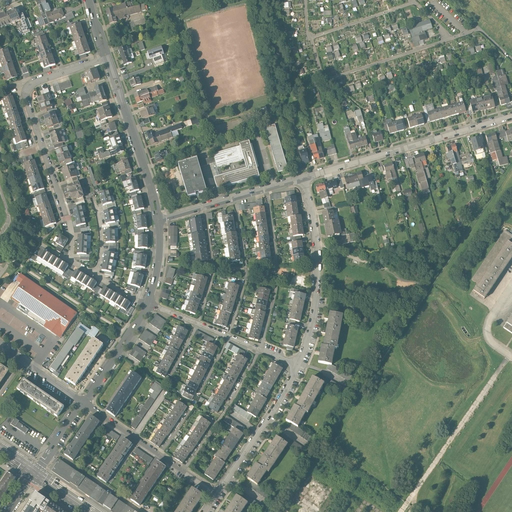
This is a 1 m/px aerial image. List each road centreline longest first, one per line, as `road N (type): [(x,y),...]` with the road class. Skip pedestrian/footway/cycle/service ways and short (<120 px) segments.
road 1 (residential): [(107,57),(26,88),(68,220)]
road 2 (residential): [(304,178),(511,116)]
road 3 (residential): [(299,364),(316,289),(304,178)]
road 4 (track): [(409,498),(509,355)]
road 5 (tertiary): [(107,57),(158,220)]
road 6 (residential): [(266,189),(276,281),(259,349)]
road 7 (residential): [(219,494),(299,364)]
road 8 (residential): [(259,349),(182,471)]
road 9 (residential): [(233,198),(245,268),(227,336)]
road 10 (residential): [(182,471),(81,401)]
